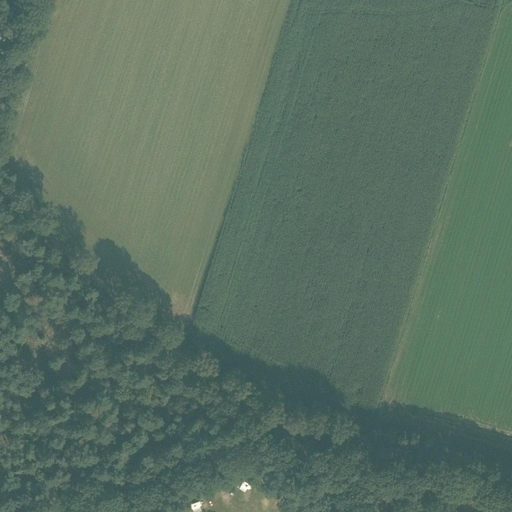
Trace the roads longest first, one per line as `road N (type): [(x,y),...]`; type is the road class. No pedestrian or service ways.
road 1 (unclassified): [(511,472),(271,419),(174,352),(0,182)]
road 2 (track): [(271,419),(52,509)]
